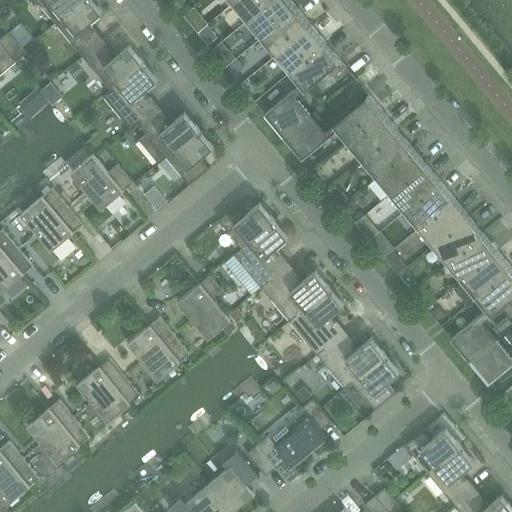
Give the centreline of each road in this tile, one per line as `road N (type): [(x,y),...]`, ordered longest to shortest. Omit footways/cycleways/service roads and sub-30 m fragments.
road 1 (residential): [(0,360),(258,138)]
road 2 (residential): [(449,373),(258,138)]
road 3 (residential): [(511,195),(356,0)]
road 4 (residential): [(282,511),(449,373)]
road 5 (residential): [(258,138),(143,0)]
